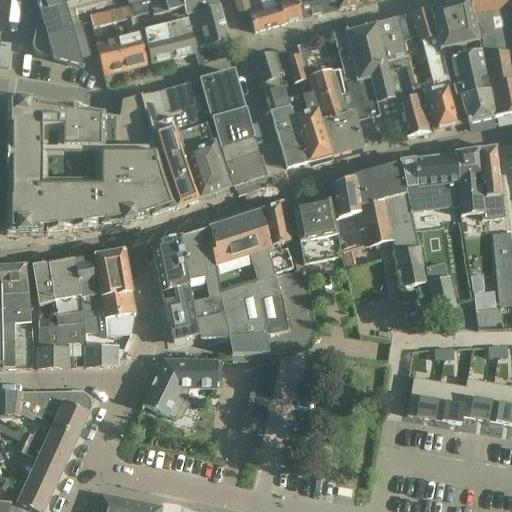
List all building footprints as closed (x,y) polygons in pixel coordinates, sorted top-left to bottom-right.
[(87,60),(82,41),(74,14),(106,5),(118,1),(117,0),(34,0),(39,14),(32,44),(32,47),(32,51),(33,54),(36,56),(39,58),(42,59),(43,59),(52,59),(53,63),(83,71),(79,59),(85,57),(86,61),(87,60)] [(127,0),(130,8),(132,8),(161,0),(127,0)] [(215,0),(162,0),(161,0),(132,8),(136,27),(155,22),(154,17),(184,10),(186,17),(218,9),(215,0)] [(233,0),(237,15),(250,12),(246,0),(233,0)] [(271,0),(275,10),(268,11),(249,17),(254,35),(283,26),(278,9),(277,4),(284,3),(283,0),(271,0)] [(283,0),(284,3),(277,4),(278,9),(283,26),(300,21),(294,0),(283,0)] [(294,0),(300,21),(338,13),(335,0),(294,0)] [(335,0),(338,13),(356,9),(354,0),(335,0)] [(442,61),(449,89),(455,87),(450,59),(481,52),(468,0),(460,0),(455,4),(427,12),(435,38),(442,61)] [(494,121),(511,117),(511,28),(511,24),(509,12),(507,0),(468,0),(481,52),(482,52),(483,58),(494,121)] [(137,33),(136,27),(132,8),(130,8),(110,13),(113,26),(125,24),(127,35),(137,33)] [(228,45),(218,9),(186,17),(200,66),(204,65),(202,57),(201,57),(199,50),(205,48),(206,51),(228,45)] [(458,127),(449,89),(442,61),(435,38),(427,12),(396,21),(404,42),(419,38),(421,43),(422,43),(431,85),(435,85),(436,92),(422,95),(428,114),(433,134),(458,127)] [(93,31),(113,26),(110,13),(90,18),(93,31)] [(200,66),(186,17),(177,19),(177,16),(162,20),(164,28),(165,28),(173,60),(195,55),(198,67),(200,66)] [(401,40),(396,21),(376,26),(396,99),(406,140),(428,135),(423,115),(401,40)] [(375,105),(396,99),(376,26),(356,31),(375,105)] [(152,66),(173,60),(165,28),(164,28),(144,33),(152,66)] [(356,31),(333,38),(339,57),(343,71),(355,125),(379,118),(375,105),(356,31)] [(138,37),(117,42),(125,72),(146,67),(138,37)] [(103,78),(125,72),(117,42),(96,48),(103,78)] [(0,43),(0,70),(7,71),(9,44),(0,43)] [(455,87),(449,89),(458,127),(467,125),(467,128),(492,122),(484,77),(481,52),(450,59),(455,87)] [(280,79),(290,77),(286,61),(284,53),(272,56),(280,79)] [(280,79),(272,56),(272,55),(253,61),(264,97),(265,96),(285,165),(286,165),(291,168),(292,169),(308,165),(300,142),(297,143),(286,103),(283,91),(282,91),(278,79),(280,79)] [(292,85),(307,82),(299,57),(286,61),(290,77),(292,85)] [(361,150),(355,125),(343,71),(331,75),(309,81),(314,96),(332,158),(361,150)] [(200,83),(204,98),(205,103),(209,115),(211,122),(243,113),(232,74),(200,83)] [(145,97),(140,98),(152,134),(157,155),(165,184),(168,193),(175,212),(198,203),(199,201),(193,182),(188,170),(178,136),(182,135),(181,134),(181,132),(179,124),(180,124),(186,122),(183,112),(198,106),(202,117),(209,115),(205,103),(204,98),(200,83),(186,87),(163,93),(145,97)] [(308,165),(332,158),(314,96),(286,103),(297,143),(300,142),(308,165)] [(146,222),(175,212),(168,193),(163,181),(140,98),(120,104),(117,119),(4,101),(6,237),(40,236),(146,222)] [(193,182),(199,201),(228,191),(222,172),(203,117),(202,117),(198,106),(183,112),(186,122),(180,124),(179,124),(181,132),(182,135),(178,136),(188,170),(193,182)] [(244,113),(243,113),(211,122),(216,141),(226,171),(232,190),(263,179),(244,113)] [(511,147),(499,150),(506,190),(511,188),(511,147)] [(495,150),(476,153),(479,183),(483,182),(484,199),(501,197),(498,170),(495,150)] [(501,197),(484,199),(483,182),(479,183),(476,153),(454,157),(457,185),(459,209),(460,218),(482,215),(482,223),(504,221),(501,197)] [(400,165),(404,185),(411,215),(459,209),(457,185),(454,157),(432,160),(400,165)] [(403,185),(398,166),(360,177),(366,206),(382,202),(392,243),(403,290),(426,285),(403,185)] [(360,228),(364,227),(368,249),(392,243),(382,202),(366,206),(360,177),(354,179),(358,198),(362,214),(360,215),(356,200),(352,180),(332,188),(335,208),(338,221),(358,216),(360,228)] [(329,203),(292,210),(296,230),(302,266),(339,259),(333,223),(329,203)] [(292,243),(287,225),(283,205),(260,212),(274,258),(268,260),(275,278),(293,271),(286,253),(282,254),(279,248),(292,243)] [(275,279),(275,278),(268,260),(274,258),(260,212),(258,213),(258,214),(208,230),(208,231),(206,232),(213,262),(218,291),(226,341),(228,341),(231,357),(231,358),(258,357),(270,358),(281,356),(307,353),(314,332),(311,316),(304,284),(297,285),(295,274),(275,279)] [(200,341),(226,341),(218,291),(213,262),(206,232),(182,240),(188,262),(184,263),(187,282),(188,282),(200,340),(200,341)] [(511,261),(510,235),(491,237),(498,310),(507,309),(511,308),(511,261)] [(180,244),(154,250),(154,253),(164,304),(172,342),(173,345),(177,344),(200,340),(188,282),(187,282),(184,263),(180,244)] [(123,253),(93,259),(104,321),(106,340),(131,337),(135,314),(123,253)] [(92,280),(89,260),(73,263),(80,299),(82,315),(82,316),(93,315),(91,298),(95,297),(92,280)] [(57,329),(83,327),(83,324),(82,316),(82,315),(80,299),(73,263),(47,267),(53,306),(56,321),(38,322),(38,330),(57,329)] [(39,309),(53,306),(47,267),(32,270),(39,309)] [(24,269),(0,270),(0,287),(1,288),(1,340),(2,372),(32,372),(32,351),(28,310),(24,269)] [(428,286),(436,321),(457,315),(448,280),(428,286)] [(484,295),(473,296),(474,313),(496,311),(494,294),(484,295)] [(83,327),(84,336),(94,335),(93,323),(83,324),(83,327)] [(67,347),(85,347),(84,336),(83,327),(57,329),(38,330),(38,352),(67,351),(67,347)] [(84,370),(115,369),(117,351),(85,351),(85,347),(67,347),(67,351),(68,359),(84,358),(84,370)] [(506,349),(497,350),(498,361),(507,360),(506,349)] [(497,350),(488,350),(488,361),(498,361),(497,350)] [(68,371),(68,359),(67,351),(38,352),(36,352),(37,371),(68,371)] [(117,351),(115,369),(124,352),(123,352),(117,351)] [(443,352),(434,352),(434,363),(443,363),(443,352)] [(453,352),(443,352),(443,363),(453,362),(453,352)] [(258,357),(256,366),(242,433),(264,438),(278,371),(281,356),(270,358),(258,357)] [(142,408),(166,420),(175,424),(181,422),(188,408),(186,403),(186,392),(216,392),(216,365),(163,363),(142,408)] [(412,381),(406,418),(431,423),(438,385),(412,381)] [(463,390),(458,420),(486,424),(492,387),(465,382),(463,390)] [(438,385),(431,423),(457,427),(458,420),(463,390),(438,385)] [(511,389),(492,387),(486,424),(511,428),(511,389)] [(0,418),(19,418),(19,412),(20,395),(0,395),(0,418)] [(56,420),(53,427),(78,439),(88,416),(87,415),(75,413),(74,411),(73,410),(72,409),(70,409),(68,410),(67,414),(39,401),(42,395),(20,395),(19,412),(42,422),(45,415),(56,420)] [(78,395),(42,395),(39,401),(67,414),(68,410),(70,409),(72,409),(73,410),(74,411),(75,413),(87,415),(89,405),(87,405),(86,401),(87,399),(80,395),(78,395)] [(24,435),(23,436),(19,444),(66,465),(78,439),(53,427),(47,440),(37,435),(35,440),(24,435)] [(29,480),(54,491),(66,465),(19,444),(23,436),(12,431),(9,439),(19,444),(15,453),(37,463),(29,480)] [(43,511),(54,491),(29,480),(15,509),(9,508),(8,511),(43,511)] [(160,511),(161,510),(148,507),(104,498),(104,499),(100,501),(99,501),(94,511),(160,511)]
